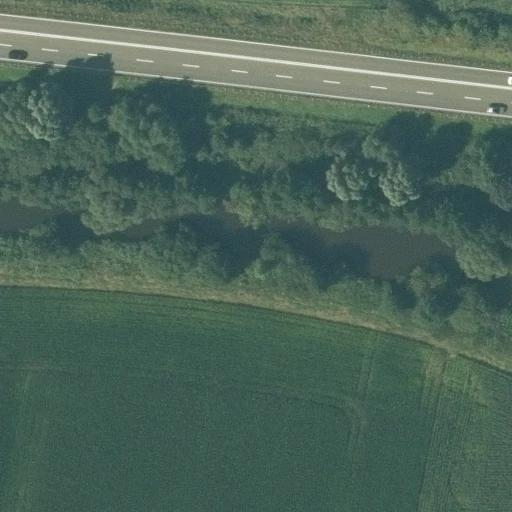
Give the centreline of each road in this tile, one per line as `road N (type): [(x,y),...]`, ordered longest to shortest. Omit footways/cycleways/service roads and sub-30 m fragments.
road 1 (trunk): [(0,48),(511,107)]
road 2 (trunk): [(511,85),(0,27)]
